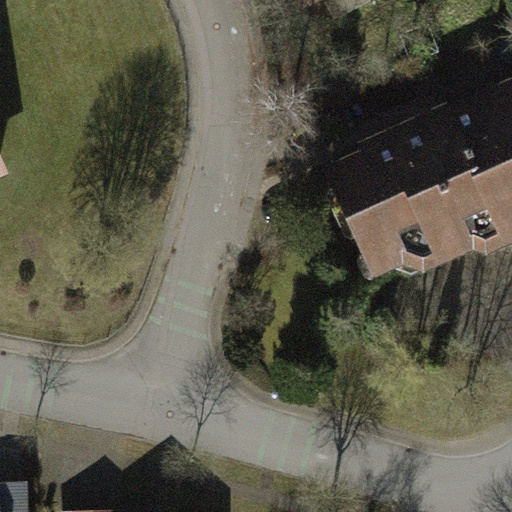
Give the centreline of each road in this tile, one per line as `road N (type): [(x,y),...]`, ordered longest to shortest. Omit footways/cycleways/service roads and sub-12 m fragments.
road 1 (residential): [(156,418),(211,205),(227,104),(206,0)]
road 2 (residential): [(156,418),(415,498),(461,506),(511,493)]
road 3 (residential): [(0,385),(156,418)]
